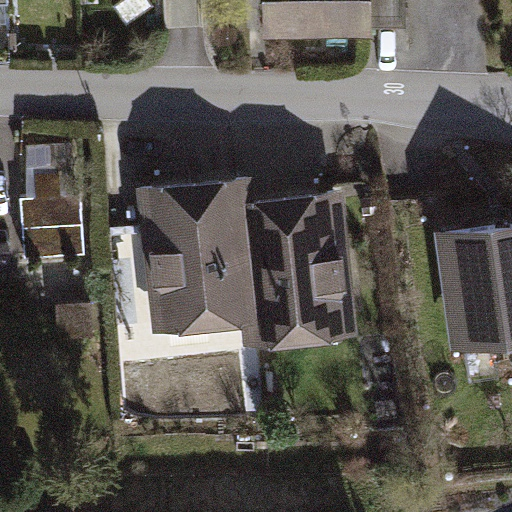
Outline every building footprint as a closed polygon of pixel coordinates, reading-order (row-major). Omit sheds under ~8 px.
[(401,0),(259,0),(260,38),(372,36),(371,26),(402,26),(401,0)] [(244,160),(134,175),(154,323),(248,310),(256,309),(241,186),(247,185),(244,160)] [(337,175),(247,185),(241,186),(256,309),(248,310),(251,336),(355,323),(337,175)] [(82,187),(23,191),(27,250),(86,246),(82,187)] [(511,212),(434,223),(450,342),(511,333),(511,212)] [(91,292),(58,293),(60,330),(95,329),(91,292)]
